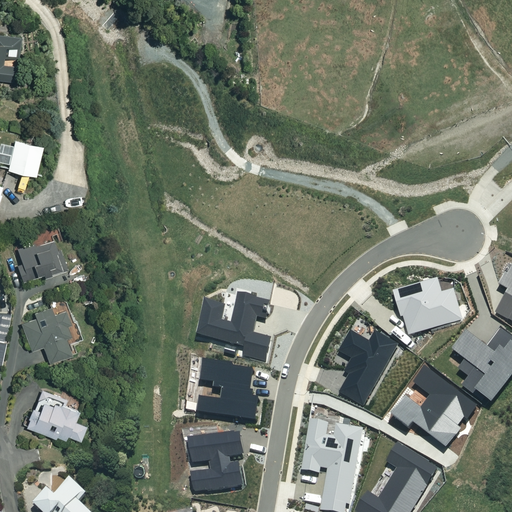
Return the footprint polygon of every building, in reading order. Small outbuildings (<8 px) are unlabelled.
[(0,80),(12,82),(15,57),(19,57),(21,38),(0,35),(0,80)] [(41,146),(14,140),(7,171),(34,177),(41,146)] [(20,278),(42,273),(43,280),(66,275),(58,239),(17,249),(20,265),(17,265),(20,278)] [(47,302),(49,307),(33,313),(35,318),(20,324),(30,351),(42,347),(48,362),(70,355),(66,344),(80,339),(65,296),(47,302)] [(79,409),(40,395),(35,409),(32,408),(25,428),(63,441),(65,435),(78,440),(84,425),(75,422),(79,409)] [(87,497),(70,480),(53,498),(47,493),(34,507),(38,511),(85,511),(79,505),(87,497)]
